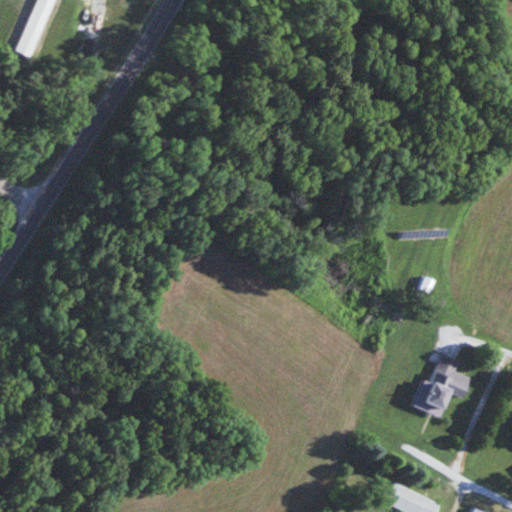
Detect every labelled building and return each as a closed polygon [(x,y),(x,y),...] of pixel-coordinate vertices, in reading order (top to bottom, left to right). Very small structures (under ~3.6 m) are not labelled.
[(33,0),(15,50),(30,56),(52,0),(33,0)] [(110,20),(93,13),(76,54),(92,61),(110,20)] [(418,288),(429,292),(434,277),(422,274),(418,288)] [(446,408),(458,358),(436,353),(423,402),(446,408)] [(410,511),(436,511),(441,503),(394,481),(385,500),(410,511)]
